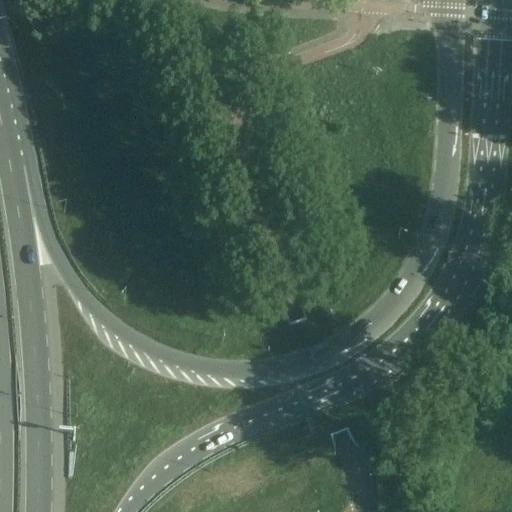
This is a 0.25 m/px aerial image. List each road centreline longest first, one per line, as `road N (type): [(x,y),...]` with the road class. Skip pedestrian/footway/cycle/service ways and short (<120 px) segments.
road 1 (primary): [(450,13),(447,180),(437,236),(404,295),(348,342),(303,362),(252,370),(207,364),(131,339),(91,306),(61,266),(39,207),(9,167)]
road 2 (primary): [(132,511),(217,437),(371,369),(445,305),(472,253),(484,191),(495,15)]
road 3 (primary): [(41,511),(28,268),(9,167)]
